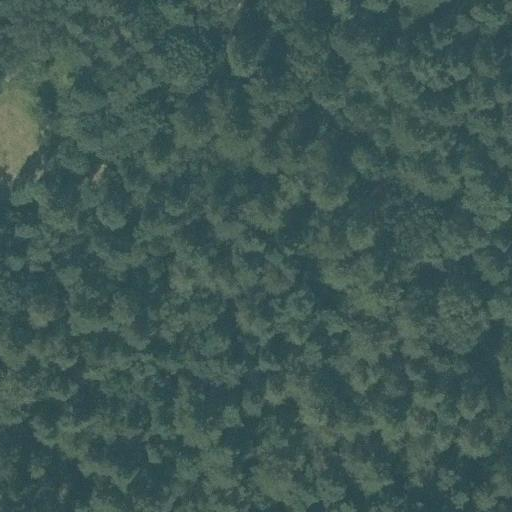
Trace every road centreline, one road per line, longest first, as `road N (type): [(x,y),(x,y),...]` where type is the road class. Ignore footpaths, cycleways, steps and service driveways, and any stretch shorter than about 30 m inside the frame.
road 1 (track): [(511,387),(254,0)]
road 2 (track): [(221,0),(0,274)]
